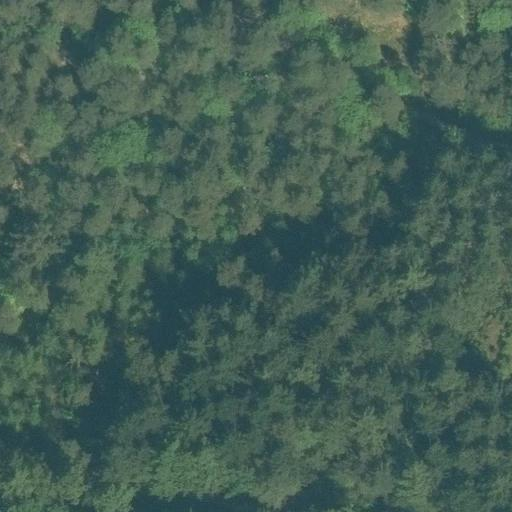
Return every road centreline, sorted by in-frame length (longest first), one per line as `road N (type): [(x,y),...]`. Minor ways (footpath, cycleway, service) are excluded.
road 1 (track): [(0,446),(319,511)]
road 2 (track): [(511,150),(424,118),(306,57)]
